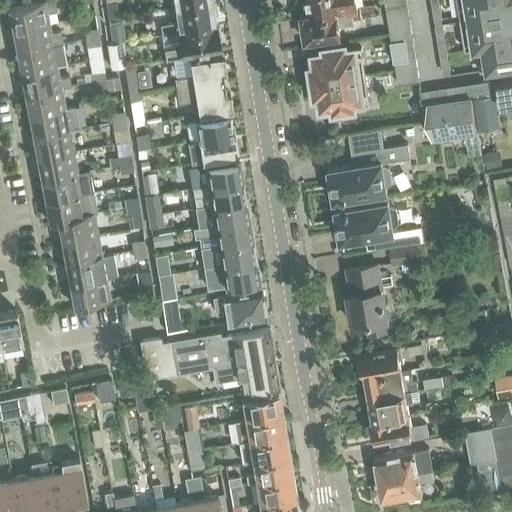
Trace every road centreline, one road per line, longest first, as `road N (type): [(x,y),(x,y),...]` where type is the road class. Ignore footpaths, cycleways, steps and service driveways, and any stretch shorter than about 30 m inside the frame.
road 1 (residential): [(241,0),(325,511)]
road 2 (residential): [(5,257),(35,338),(65,345),(155,324)]
